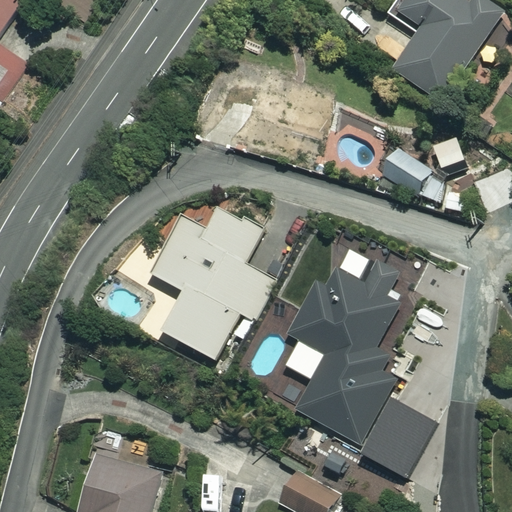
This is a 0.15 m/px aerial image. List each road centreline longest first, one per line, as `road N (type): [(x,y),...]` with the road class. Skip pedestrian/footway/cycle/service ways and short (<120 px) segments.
road 1 (residential): [(462,243),(244,171),(204,170),(164,187),(105,236),(66,304),(16,511)]
road 2 (tertiary): [(182,0),(32,216),(0,278)]
